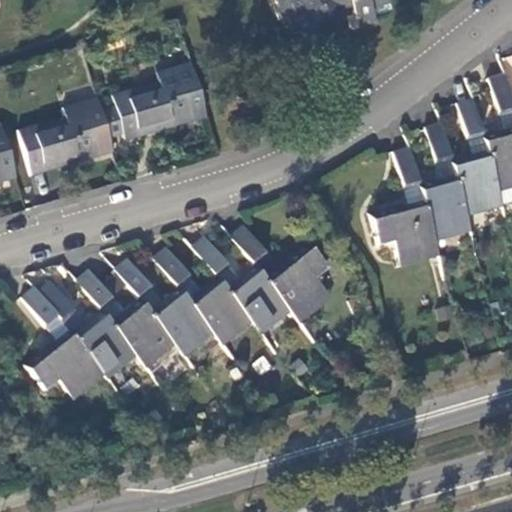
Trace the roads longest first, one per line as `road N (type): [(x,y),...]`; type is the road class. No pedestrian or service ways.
road 1 (residential): [(511,0),(357,123),(278,169),(0,249)]
road 2 (primary): [(511,394),(109,511)]
road 3 (primary): [(334,511),(511,460)]
